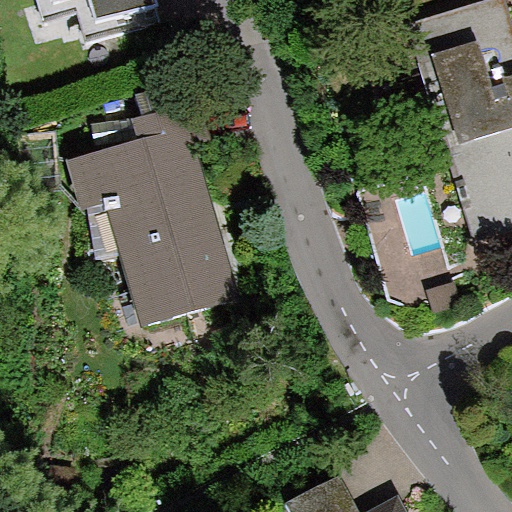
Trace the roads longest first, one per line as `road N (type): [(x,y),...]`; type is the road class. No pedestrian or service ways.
road 1 (residential): [(392,392),(342,311),(304,215),(242,0)]
road 2 (residential): [(486,511),(392,392)]
road 3 (residential): [(511,321),(392,392)]
